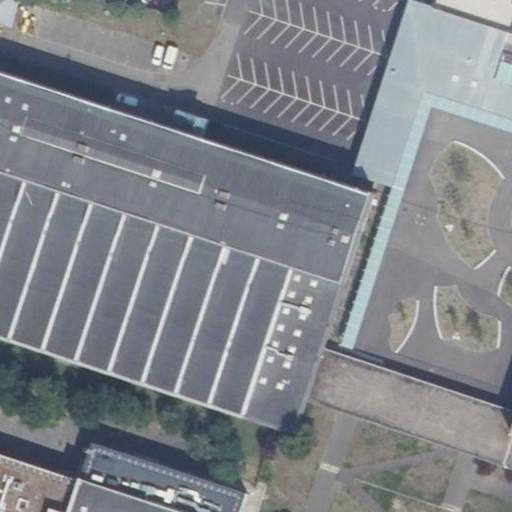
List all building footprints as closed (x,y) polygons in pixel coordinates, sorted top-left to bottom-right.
[(0,0),(0,27),(13,31),(23,3),(15,0),(0,0)] [(296,438),(307,404),(324,354),(376,196),(0,72),(0,340),(267,428),(296,438)] [(511,416),(324,354),(307,404),(511,471),(511,416)] [(82,486),(73,511),(241,511),(246,497),(95,447),(82,486)] [(73,511),(82,486),(0,458),(0,511),(73,511)]
